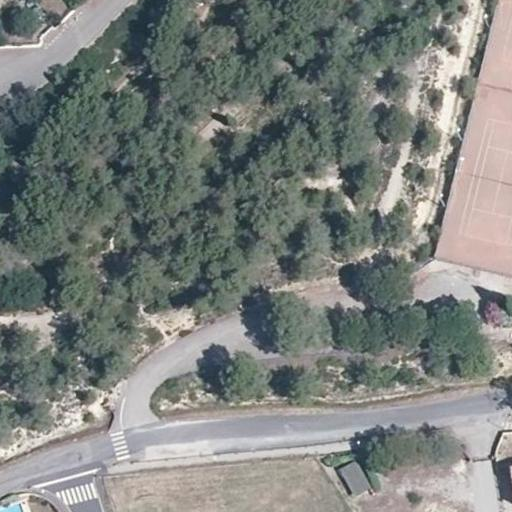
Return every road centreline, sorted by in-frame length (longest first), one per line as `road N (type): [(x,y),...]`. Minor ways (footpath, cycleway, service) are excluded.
road 1 (residential): [(67,459),(189,431),(511,403)]
road 2 (residential): [(116,0),(55,60),(0,89)]
